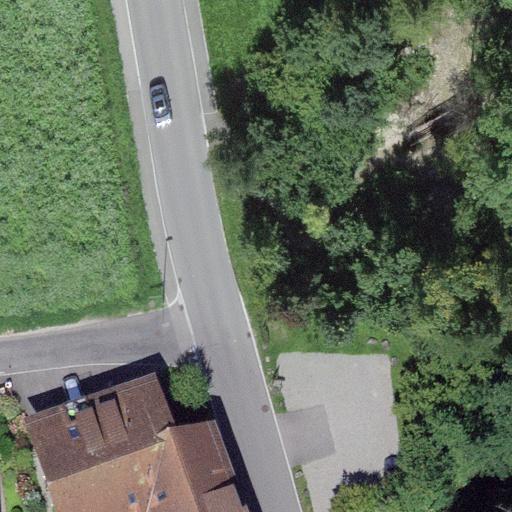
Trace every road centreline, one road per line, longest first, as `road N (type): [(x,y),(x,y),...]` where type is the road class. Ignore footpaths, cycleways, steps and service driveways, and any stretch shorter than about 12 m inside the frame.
road 1 (tertiary): [(155,0),(194,222),(223,333)]
road 2 (residential): [(223,333),(0,355)]
road 3 (tertiary): [(223,333),(273,511)]
